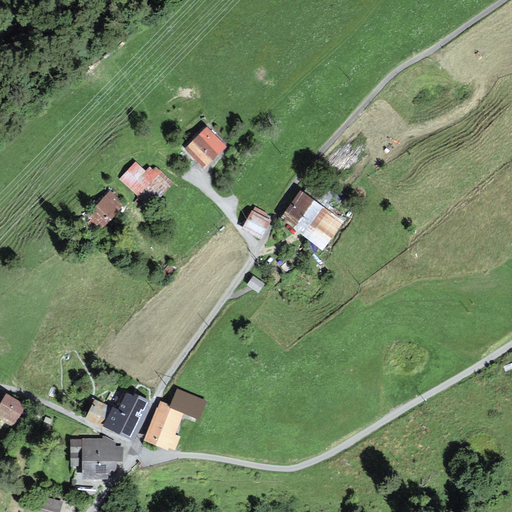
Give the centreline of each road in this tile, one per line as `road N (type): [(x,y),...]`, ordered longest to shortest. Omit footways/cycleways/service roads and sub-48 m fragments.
road 1 (residential): [(511,343),(291,468),(133,450)]
road 2 (tertiary): [(133,450),(157,396),(307,168)]
road 3 (unclassified): [(307,168),(395,71),(503,0)]
road 4 (unclassified): [(0,386),(106,430),(133,450)]
